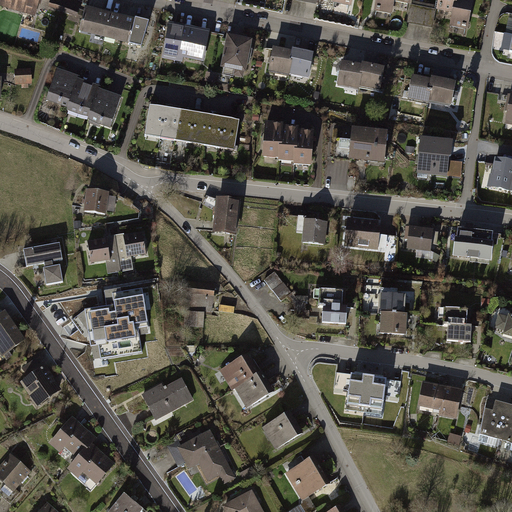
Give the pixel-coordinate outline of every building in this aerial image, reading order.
[(18,10),(23,11),(26,0),(2,0),(19,5),(18,10)] [(26,0),(23,11),(35,14),(38,0),(26,0)] [(82,3),(74,0),(50,0),(48,7),(77,18),(82,3)] [(376,0),(374,12),(393,16),(396,2),(411,5),(412,0),(376,0)] [(439,0),(438,10),(454,14),(451,27),(469,30),(474,0),(439,0)] [(438,10),(411,5),(407,23),(434,29),(438,10)] [(149,23),(85,8),(79,32),(141,48),(149,23)] [(211,31),(169,23),(162,59),(183,63),(183,59),(204,63),(211,31)] [(253,41),(227,36),(221,69),(233,71),(232,76),(243,78),(244,73),(246,73),(253,41)] [(293,52),(274,48),(269,72),(290,76),(291,74),(310,78),(315,54),(293,50),(293,52)] [(363,66),(342,62),(337,86),(360,91),(361,88),(381,92),(386,69),(363,64),(363,66)] [(31,69),(14,70),(15,85),(32,84),(31,69)] [(81,77),(57,69),(46,100),(68,108),(68,110),(89,118),(88,120),(110,128),(121,98),(100,90),(101,87),(80,80),(81,77)] [(217,74),(207,72),(205,81),(215,83),(217,74)] [(432,80),(414,77),(409,100),(430,104),(430,102),(453,107),(458,83),(433,78),(432,80)] [(240,122),(150,107),(145,137),(235,152),(240,122)] [(285,124),(266,123),(263,158),(279,159),(279,162),(294,163),(294,166),(312,167),(315,132),(299,131),(300,128),(285,127),(285,124)] [(389,133),(353,129),(350,160),(386,164),(389,133)] [(455,142),(421,138),(417,174),(449,178),(451,159),(453,159),(455,142)] [(487,188),(509,192),(511,178),(511,163),(495,160),(492,175),(490,175),(487,188)] [(109,194),(86,191),(83,213),(106,216),(107,212),(114,213),(116,198),(109,197),(109,194)] [(241,201),(217,198),(217,200),(208,197),(207,197),(203,204),(204,205),(215,211),(213,234),(237,237),(241,201)] [(328,223),(307,221),(308,218),(299,217),(297,233),(303,234),(302,243),(326,246),(328,223)] [(380,223),(348,219),(344,247),(379,252),(382,229),(379,229),(380,223)] [(434,231),(410,228),(408,250),(431,252),(432,244),(438,245),(439,233),(434,232),(434,231)] [(494,235),(459,231),(458,240),(457,240),(454,257),(493,263),(495,245),(493,245),(494,235)] [(106,240),(87,243),(91,266),(106,263),(108,275),(134,271),(132,259),(146,256),(143,234),(124,237),(124,235),(106,238),(106,240)] [(60,244),(23,251),(26,268),(44,264),(45,269),(43,270),(46,286),(63,283),(60,266),(54,268),(54,263),(63,261),(60,244)] [(283,283),(276,273),(265,281),(273,292),(273,291),(283,283)] [(216,286),(182,282),(180,312),(185,312),(205,313),(213,313),(213,312),(221,313),(222,307),(218,306),(219,301),(216,301),(217,297),(214,297),(216,286)] [(284,283),(283,283),(273,291),(281,302),(286,297),(292,293),(284,283)] [(142,291),(113,296),(115,306),(85,311),(91,348),(98,347),(101,361),(143,354),(139,330),(149,328),(142,291)] [(344,292),(320,291),(319,309),(324,309),(323,324),(347,325),(348,308),(343,308),(344,292)] [(296,297),(292,293),(286,297),(291,303),(291,311),(295,311),(294,319),(309,320),(310,311),(306,311),(307,305),(309,305),(309,297),(297,296),(296,297)] [(407,296),(381,295),(379,315),(382,316),(381,335),(407,337),(409,316),(406,315),(407,296)] [(469,310),(445,309),(444,328),(449,328),(448,342),(472,344),(473,327),(468,327),(469,310)] [(5,312),(0,315),(0,354),(3,358),(26,341),(5,312)] [(205,313),(185,312),(184,327),(204,328),(205,313)] [(511,315),(510,315),(509,317),(499,314),(495,329),(505,331),(503,335),(511,337),(511,361),(511,364),(511,315)] [(247,354),(219,371),(232,392),(236,390),(247,409),(274,392),(262,373),(260,374),(247,354)] [(27,378),(20,384),(30,397),(31,401),(37,409),(62,391),(54,381),(53,377),(45,366),(44,367),(40,361),(35,359),(21,370),(27,378)] [(388,381),(352,376),(347,411),(384,416),(388,381)] [(162,385),(142,396),(156,422),(194,401),(182,379),(164,389),(162,385)] [(464,390),(424,382),(419,408),(440,412),(439,417),(458,421),(464,390)] [(494,412),(485,410),(479,443),(499,448),(501,441),(511,443),(511,406),(496,402),(494,412)] [(291,412),(262,429),(276,451),(304,434),(291,412)] [(98,439),(72,417),(48,444),(60,454),(65,449),(77,459),(67,470),(78,479),(84,473),(97,484),(114,465),(92,445),(98,439)] [(178,441),(167,447),(179,468),(185,464),(189,471),(199,466),(208,483),(220,477),(225,485),(236,479),(210,432),(182,448),(178,441)] [(462,437),(450,434),(448,443),(460,446),(462,437)] [(11,455),(0,466),(0,480),(5,485),(1,491),(9,498),(32,473),(11,455)] [(314,458),(286,474),(302,502),(309,498),(331,485),(314,458)] [(252,467),(240,474),(244,482),(257,475),(252,467)] [(263,511),(253,492),(222,508),(224,511),(263,511)] [(143,511),(145,510),(125,493),(108,511),(143,511)] [(309,498),(302,502),(302,506),(290,511),(315,511),(317,511),(309,498)] [(57,511),(47,503),(39,511),(57,511)]
